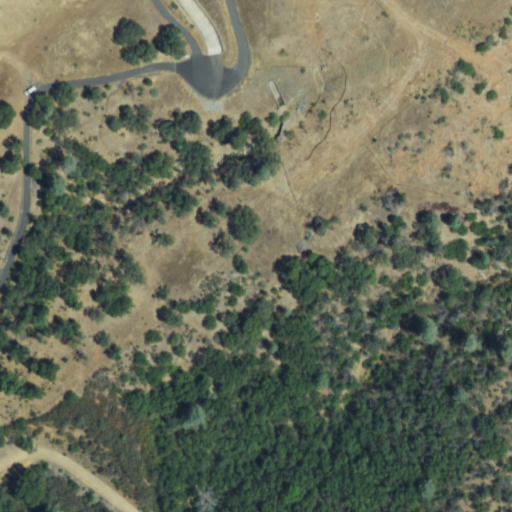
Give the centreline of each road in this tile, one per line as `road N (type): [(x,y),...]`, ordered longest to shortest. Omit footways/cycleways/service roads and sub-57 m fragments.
road 1 (track): [(208,69),(160,68),(37,92),(24,221),(0,285)]
road 2 (track): [(153,0),(217,75),(231,74),(240,54),(228,0)]
road 3 (track): [(132,511),(60,458),(0,468)]
